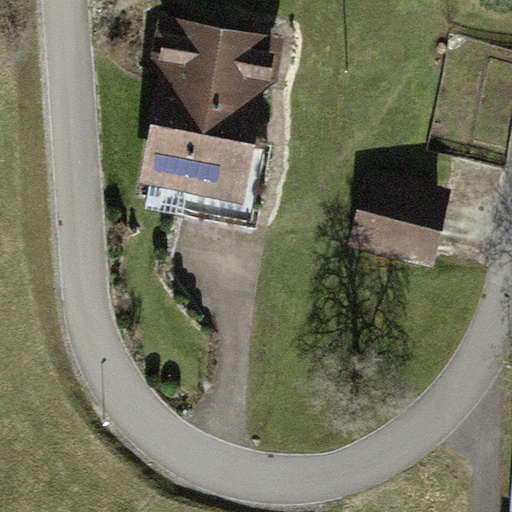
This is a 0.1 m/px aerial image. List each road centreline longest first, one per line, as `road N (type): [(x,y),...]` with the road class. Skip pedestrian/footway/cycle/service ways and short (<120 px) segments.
road 1 (residential): [(66,0),(87,301),(103,359),(153,424),(223,469),(318,477),(393,454),(480,374),(511,246)]
road 2 (track): [(474,511),(480,374)]
